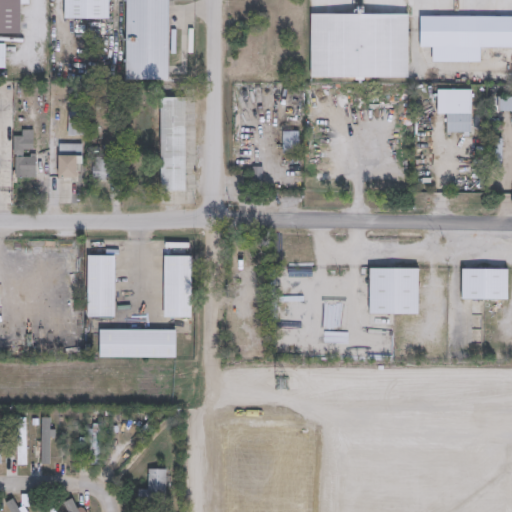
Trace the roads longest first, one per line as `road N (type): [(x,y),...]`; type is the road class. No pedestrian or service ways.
road 1 (residential): [(0,224),(511,224)]
road 2 (track): [(215,221),(216,511)]
road 3 (residential): [(218,0),(215,221)]
